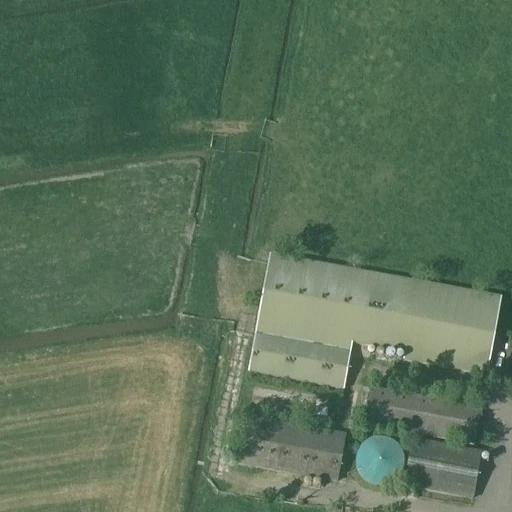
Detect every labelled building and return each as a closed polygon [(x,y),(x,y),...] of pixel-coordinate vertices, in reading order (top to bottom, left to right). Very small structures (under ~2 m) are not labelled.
[(487,377),(495,333),(502,297),(270,256),(248,375),(343,392),(351,346),(405,356),(404,362),(487,377)] [(370,386),(363,425),(474,445),(481,407),(370,386)] [(337,484),(346,435),(245,416),(236,466),(337,484)] [(403,465),(404,462),(403,460),(403,458),(403,456),(402,454),(401,452),(400,450),(399,449),(398,447),(396,445),(395,444),(393,443),(391,442),(390,441),(388,440),(384,439),(381,438),(379,438),(375,439),(373,439),(369,441),(367,442),(366,443),(364,444),(362,445),(361,447),(360,449),(358,450),(357,452),(357,454),(356,456),(356,458),(355,460),(355,462),(355,465),(356,467),(356,469),(357,471),(357,473),(358,475),(360,476),(361,478),(362,480),(364,481),(367,483),(371,485),(373,486),(375,486),(379,487),(384,486),(386,486),(390,484),(391,483),(393,482),(395,481),(396,480),(398,478),(399,476),(400,475),(401,473),(402,471),(403,469),(403,467),(403,465)] [(472,501),(481,452),(412,440),(403,488),(472,501)]
